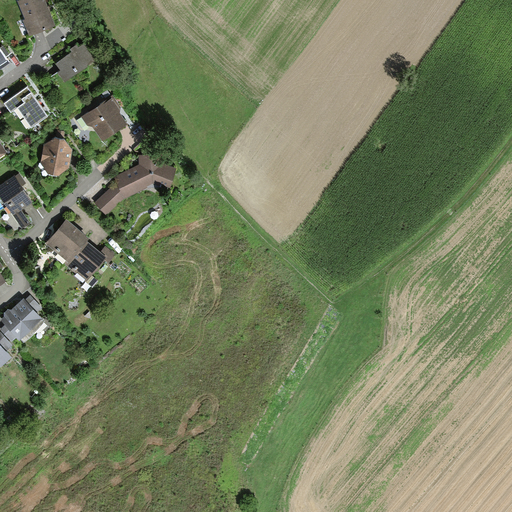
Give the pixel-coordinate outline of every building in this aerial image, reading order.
[(29,33),(55,22),(49,7),(46,0),(18,0),(26,18),(23,19),(29,33)] [(57,69),(65,80),(96,57),(84,40),(77,46),(55,61),(60,67),(57,69)] [(0,44),(0,67),(11,60),(0,44)] [(31,125),(47,113),(37,98),(27,84),(4,101),(11,111),(18,106),(31,125)] [(90,122),(102,139),(127,121),(119,109),(121,108),(112,96),(105,101),(104,99),(81,115),(87,124),(90,122)] [(44,141),(41,159),(48,170),(59,171),(69,165),(72,147),(65,135),(60,134),(55,134),(44,141)] [(107,213),(125,197),(147,186),(162,185),(170,188),(178,165),(164,160),(164,152),(139,153),(139,163),(115,176),(117,180),(95,201),(107,213)] [(15,174),(0,184),(0,193),(22,226),(30,220),(21,207),(32,199),(20,181),(15,174)] [(46,242),(67,259),(68,260),(87,238),(89,235),(67,216),(46,242)] [(109,261),(116,253),(105,245),(101,250),(87,238),(68,260),(67,259),(64,262),(86,280),(105,258),(109,261)] [(24,296),(1,317),(6,322),(0,328),(12,340),(17,335),(19,337),(21,336),(23,339),(35,331),(44,321),(40,317),(42,315),(37,310),(41,306),(30,295),(26,298),(24,296)] [(0,362),(1,363),(12,353),(0,340),(0,362)]
